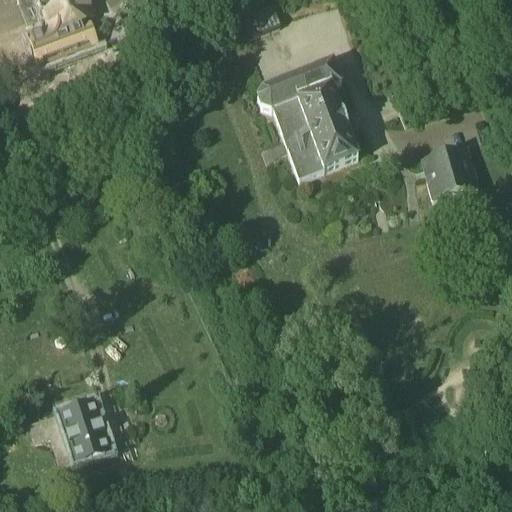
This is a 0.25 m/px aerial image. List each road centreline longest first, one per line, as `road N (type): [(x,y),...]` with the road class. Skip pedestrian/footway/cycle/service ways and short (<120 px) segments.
road 1 (track): [(272,156),(332,137),(359,217),(456,185),(483,120),(511,81)]
road 2 (residential): [(511,25),(346,80),(170,83)]
road 3 (residential): [(170,83),(132,147),(88,177),(22,203)]
